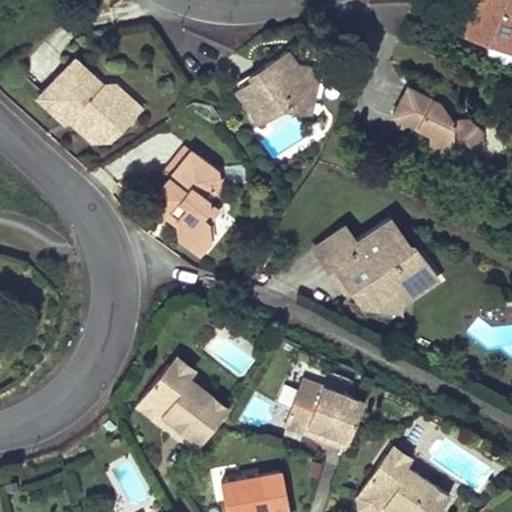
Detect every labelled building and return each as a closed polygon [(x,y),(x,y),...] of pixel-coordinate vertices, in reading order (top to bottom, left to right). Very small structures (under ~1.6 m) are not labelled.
[(511,0),(464,0),(464,2),(473,5),(465,27),(462,25),(456,41),(496,55),(504,34),(509,36),(511,34),(511,0)] [(504,34),(496,55),(508,60),(511,48),(511,34),(509,36),(504,34)] [(230,88),(225,91),(250,127),(277,108),(306,88),(309,75),(302,64),(285,60),(278,49),(254,64),(258,69),(230,88)] [(87,83),(62,55),(22,91),(47,120),(51,117),(62,107),(72,119),(71,139),(88,140),(97,136),(118,117),(105,103),(99,96),(100,84),(87,83)] [(258,69),(254,64),(226,83),(230,88),(258,69)] [(125,111),(100,84),(99,96),(105,103),(118,117),(125,111)] [(306,88),(277,108),(301,113),(306,88)] [(431,104),(401,90),(386,120),(423,137),(424,176),(442,176),(442,165),(461,165),(474,151),(474,134),(461,123),(445,123),(431,104)] [(62,107),(51,117),(71,139),(72,119),(62,107)] [(163,197),(155,208),(172,219),(177,230),(184,249),(192,253),(201,239),(198,219),(193,215),(198,209),(197,196),(207,182),(205,167),(174,144),(151,174),(159,178),(151,188),(163,197)] [(209,205),(197,196),(198,209),(193,215),(198,219),(209,205)] [(155,208),(151,213),(177,230),(172,219),(155,208)] [(346,241),(335,226),(304,248),(315,263),(323,274),(333,266),(346,284),(345,292),(357,308),(378,311),(380,297),(388,291),(398,304),(414,293),(421,284),(422,273),(415,258),(406,244),(403,246),(396,251),(387,240),(389,228),(380,216),(346,241)] [(387,240),(396,251),(403,246),(389,228),(387,240)] [(333,266),(323,274),(339,296),(345,292),(346,284),(333,266)] [(176,346),(167,356),(184,370),(192,361),(176,346)] [(167,356),(133,395),(158,415),(165,406),(200,439),(228,406),(184,370),(167,356)] [(303,377),(284,424),(306,432),(309,425),(321,430),(318,437),(331,442),(344,447),(362,399),(303,377)] [(165,406),(158,415),(194,446),(200,439),(165,406)] [(321,430),(309,425),(306,432),(318,437),(321,430)] [(385,446),(402,459),(411,447),(393,435),(385,446)] [(385,446),(355,488),(356,499),(368,508),(379,505),(383,499),(397,509),(394,511),(434,511),(449,492),(402,459),(385,446)] [(218,482),(223,511),(286,511),(279,471),(218,482)] [(394,511),(397,509),(383,499),(379,505),(388,511),(394,511)]
